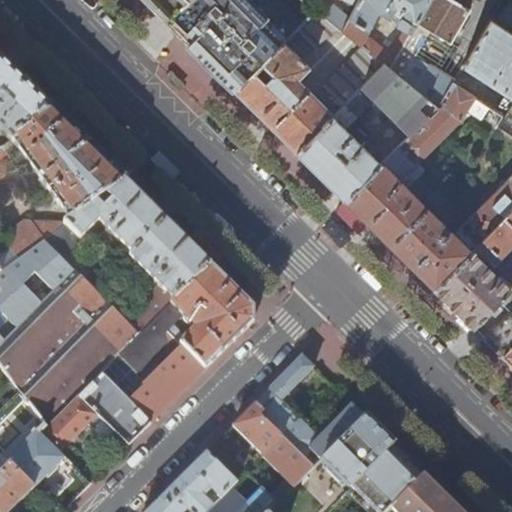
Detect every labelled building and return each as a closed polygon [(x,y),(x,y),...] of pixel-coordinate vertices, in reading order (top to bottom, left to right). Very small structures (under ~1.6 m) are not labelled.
[(140,0),(147,6),(167,27),(193,0),(140,0)] [(193,0),(167,27),(203,62),(235,94),(253,74),(262,66),(283,45),(287,40),(267,21),(266,10),(262,4),(259,0),(257,0),(193,0)] [(388,70),(429,0),(359,0),(356,7),(348,21),(342,33),(359,47),(379,12),(382,15),(384,18),(388,20),(391,15),(408,25),(390,57),(368,41),(362,49),(383,66),(388,70)] [(469,11),(450,0),(429,0),(388,70),(399,79),(428,32),(449,45),(469,11)] [(331,7),(323,18),(337,29),(342,33),(348,21),(331,7)] [(323,18),(316,11),(296,31),(315,50),(337,29),(323,18)] [(511,102),(511,35),(490,22),(463,66),(509,96),(505,102),(510,106),(511,102)] [(253,74),(235,94),(270,128),(296,154),(333,116),(298,81),(308,70),(283,45),(262,66),(274,79),(269,78),(263,84),(253,74)] [(323,87),(343,107),(343,106),(362,87),(383,66),(362,49),(361,48),(323,87)] [(21,79),(0,57),(0,131),(9,141),(11,140),(52,110),(21,79)] [(399,79),(388,70),(383,66),(362,87),(376,101),(411,135),(436,109),(414,91),(399,79)] [(414,91),(436,109),(451,85),(453,82),(428,67),(414,91)] [(381,165),(345,202),(368,224),(393,249),(434,289),(511,209),(511,200),(511,199),(511,173),(453,235),(404,188),(423,170),(417,163),(459,121),(473,98),(451,85),(436,109),(411,135),(381,165)] [(343,106),(355,117),(358,120),(376,101),(362,87),(343,106)] [(511,102),(510,106),(502,117),(496,128),(511,139),(511,102)] [(333,116),(296,154),(308,165),(345,202),(381,165),(345,128),(355,117),(343,106),(343,107),(333,116)] [(92,149),(52,110),(11,140),(25,160),(69,220),(95,202),(104,195),(124,181),(92,149)] [(25,160),(11,140),(9,141),(1,148),(15,168),(25,160)] [(0,178),(15,168),(1,148),(0,147),(0,178)] [(132,172),(124,181),(152,210),(160,202),(132,172)] [(119,357),(210,266),(188,245),(158,215),(152,210),(124,181),(104,195),(110,202),(103,209),(95,202),(69,220),(63,225),(17,258),(0,270),(0,365),(47,430),(102,375),(119,357)] [(368,224),(345,202),(336,211),(359,234),(368,224)] [(511,209),(434,289),(473,328),(510,290),(484,264),(487,260),(494,266),(502,259),(499,256),(511,243),(511,209)] [(17,258),(63,225),(61,222),(25,221),(2,237),(17,258)] [(2,237),(0,238),(0,270),(17,258),(2,237)] [(129,400),(150,424),(253,321),(253,310),(235,291),(210,266),(119,357),(136,373),(161,347),(169,354),(179,344),(180,345),(144,383),(139,388),(139,389),(129,400)] [(511,314),(511,313),(485,340),(511,365),(511,314)] [(136,373),(119,357),(102,375),(129,400),(139,389),(139,388),(144,383),(136,373)] [(295,361),(254,404),(262,411),(276,398),(303,368),(295,361)] [(0,365),(0,476),(10,467),(28,486),(49,465),(60,453),(42,435),(47,430),(0,365)] [(141,434),(150,424),(129,400),(102,375),(47,430),(42,435),(60,453),(88,425),(92,429),(100,420),(113,432),(128,447),(141,434)] [(280,439),(299,420),(276,398),(262,411),(257,416),(280,439)] [(262,411),(254,404),(235,424),(232,427),(263,457),(280,439),(257,416),(262,411)] [(351,489),(394,447),(379,432),(363,418),(339,443),(321,462),(313,471),(327,484),(342,499),(351,489)] [(100,420),(92,429),(90,431),(104,445),(109,444),(113,439),(113,432),(100,420)] [(321,462),(339,443),(327,430),(318,439),(299,420),(280,439),(303,461),(311,452),(321,462)] [(256,464),(226,434),(206,454),(236,484),(246,475),(256,464)] [(293,489),(305,478),(313,471),(303,461),(280,439),(263,457),(262,458),(293,489)] [(373,511),(388,511),(424,477),(414,467),(394,447),(351,489),(373,511)] [(91,484),(60,453),(49,465),(62,478),(54,487),(72,504),(80,496),(91,484)] [(208,511),(236,484),(206,454),(175,485),(148,511),(187,511),(208,511)] [(10,467),(0,476),(0,511),(10,511),(32,490),(28,486),(10,467)] [(319,491),(327,484),(313,471),(305,478),(319,491)] [(270,511),(278,506),(246,475),(236,484),(208,511),(270,511)] [(459,511),(424,477),(388,511),(459,511)]
